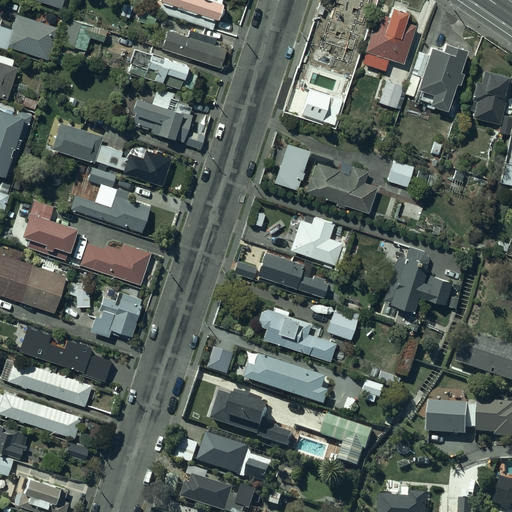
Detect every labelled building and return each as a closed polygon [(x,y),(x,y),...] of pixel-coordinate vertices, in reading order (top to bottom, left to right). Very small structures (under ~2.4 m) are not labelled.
[(216,3),(205,0),(152,0),(153,0),(157,2),(156,4),(166,7),(166,5),(180,9),(179,11),(190,15),(190,13),(195,15),(195,16),(206,20),(207,18),(211,19),(216,3)] [(363,0),(331,0),(317,44),(314,43),(309,59),(331,66),(334,58),(349,62),(358,35),(353,33),(363,0)] [(386,14),(376,10),(360,61),(384,69),(387,57),(402,61),(414,22),(403,19),(406,8),(390,2),(386,14)] [(121,3),(117,15),(127,18),(131,7),(121,3)] [(137,12),(134,21),(149,26),(153,13),(140,8),(139,13),(137,12)] [(0,48),(2,49),(3,46),(43,60),(54,28),(13,13),(8,29),(0,26),(0,48)] [(103,30),(63,18),(56,42),(82,50),(86,38),(99,42),(103,30)] [(163,29),(157,48),(214,67),(221,49),(209,45),(211,38),(185,30),(183,36),(163,29)] [(464,45),(443,38),(441,44),(428,40),(413,84),(430,90),(426,101),(445,107),(454,79),(457,80),(460,69),(456,68),(464,45)] [(146,53),(129,48),(129,49),(126,48),(121,63),(126,65),(124,72),(176,89),(177,86),(188,90),(193,74),(182,71),(184,64),(146,52),(146,53)] [(0,98),(2,99),(13,68),(7,65),(8,63),(0,59),(0,98)] [(349,70),(339,67),(333,87),(343,90),(349,70)] [(511,74),(483,67),(479,80),(475,78),(467,107),(473,108),(472,114),(501,121),(499,130),(508,132),(511,117),(511,116),(501,114),(511,74)] [(402,93),(403,88),(382,81),(375,102),(397,109),(402,93)] [(147,104),(128,98),(124,110),(129,111),(128,114),(130,115),(127,122),(131,124),(131,125),(146,130),(146,132),(149,133),(149,134),(166,139),(166,138),(178,142),(178,143),(197,149),(201,135),(182,129),(187,114),(185,114),(187,106),(174,102),(175,100),(166,97),(168,92),(153,87),(147,104)] [(22,96),(18,105),(30,110),(34,100),(22,96)] [(84,102),(69,97),(66,106),(81,111),(84,102)] [(13,117),(0,112),(0,174),(7,176),(28,115),(15,111),(13,117)] [(99,136),(57,123),(55,128),(52,127),(51,132),(53,133),(48,149),(90,163),(91,161),(119,170),(118,173),(157,186),(166,158),(141,150),(138,158),(125,154),(123,158),(117,156),(118,152),(96,144),(99,136)] [(309,148),(286,140),(273,180),(296,187),(309,148)] [(413,165),(393,158),(386,179),(406,185),(413,165)] [(309,173),(304,190),(336,200),(334,204),(343,207),(344,204),(368,212),(377,184),(363,180),(367,169),(351,164),(348,173),(338,170),(339,167),(317,160),(312,174),(309,173)] [(511,163),(504,161),(499,181),(511,184),(511,163)] [(84,178),(83,179),(109,187),(113,174),(90,166),(89,169),(78,165),(75,175),(84,178)] [(464,173),(453,170),(450,178),(449,178),(445,191),(457,194),(460,182),(461,182),(464,173)] [(431,176),(416,171),(411,186),(425,191),(431,176)] [(0,211),(9,185),(0,182),(0,211)] [(71,195),(67,208),(136,232),(145,206),(124,199),(126,192),(113,188),(106,207),(71,195)] [(49,207),(30,200),(25,214),(22,213),(14,236),(26,240),(24,247),(61,260),(71,229),(44,220),(49,207)] [(333,221),(312,215),(310,221),(299,217),(289,248),(334,262),(341,240),(328,236),(333,221)] [(12,230),(3,227),(2,230),(0,229),(0,236),(1,237),(0,238),(7,241),(7,239),(10,240),(11,236),(10,236),(12,230)] [(495,239),(492,248),(504,252),(507,243),(495,239)] [(84,243),(76,265),(136,285),(147,253),(119,244),(117,250),(101,245),(100,248),(84,243)] [(397,254),(383,298),(411,307),(416,292),(443,301),(450,280),(429,274),(426,281),(421,279),(428,257),(424,250),(408,244),(404,256),(397,254)] [(256,273),(322,295),(326,280),(324,280),(325,276),(313,273),(311,277),(299,273),(302,262),(264,249),(256,273)] [(61,275),(0,255),(0,296),(48,312),(61,275)] [(255,265),(237,259),(233,271),(251,277),(255,265)] [(73,297),(73,307),(86,307),(86,283),(70,284),(66,293),(70,295),(70,297),(73,297)] [(91,316),(85,330),(103,337),(106,330),(120,335),(119,337),(124,339),(137,306),(135,305),(137,299),(118,292),(114,301),(99,295),(94,310),(97,311),(94,317),(91,316)] [(265,326),(262,337),(329,359),(335,341),(306,331),(310,320),(267,306),(260,310),(258,317),(261,325),(265,326)] [(357,318),(333,310),(326,330),(350,338),(357,318)] [(0,324),(0,339),(5,341),(10,328),(0,324)] [(511,345),(479,335),(474,351),(461,346),(455,363),(511,381),(511,345)] [(56,348),(52,359),(83,371),(91,351),(64,341),(61,350),(56,348)] [(234,355),(214,348),(208,368),(228,374),(234,355)] [(327,377),(260,355),(256,367),(249,365),(244,379),(325,405),(329,391),(323,389),(327,377)] [(87,385),(10,360),(3,381),(80,406),(87,385)] [(89,367),(85,376),(97,380),(100,371),(89,367)] [(382,383),(364,377),(361,389),(378,394),(382,383)] [(210,419),(288,444),(292,431),(266,423),(267,420),(264,419),(268,406),(263,404),(264,399),(234,389),(233,394),(219,390),(210,419)] [(77,417),(0,391),(0,415),(71,438),(77,417)] [(477,404),(429,401),(427,431),(466,433),(466,428),(477,428),(476,432),(495,433),(495,436),(511,436),(511,401),(478,399),(477,404)] [(373,429),(327,414),(320,435),(343,442),(337,460),(357,466),(363,449),(366,450),(373,429)] [(0,454),(1,455),(2,454),(15,459),(18,448),(22,449),(24,444),(21,443),(24,434),(0,425),(0,454)] [(248,447),(206,433),(197,461),(266,483),(272,462),(252,455),(248,447)] [(192,463),(198,444),(177,437),(171,456),(192,463)] [(84,448),(66,442),(62,454),(80,460),(84,448)] [(10,459),(0,455),(0,474),(5,476),(10,459)] [(186,483),(182,497),(229,511),(248,511),(256,490),(242,485),(239,496),(232,494),(234,487),(207,478),(209,472),(190,465),(187,475),(192,477),(190,484),(186,483)] [(13,490),(9,503),(36,511),(60,511),(64,502),(59,501),(63,489),(55,486),(54,489),(20,477),(16,491),(13,490)] [(511,480),(501,477),(492,504),(508,509),(509,506),(511,506),(511,480)] [(409,498),(379,495),(377,511),(426,511),(428,493),(409,492),(409,498)] [(279,497),(266,493),(263,503),(276,507),(279,497)] [(454,511),(452,502),(437,505),(438,511),(454,511)]
